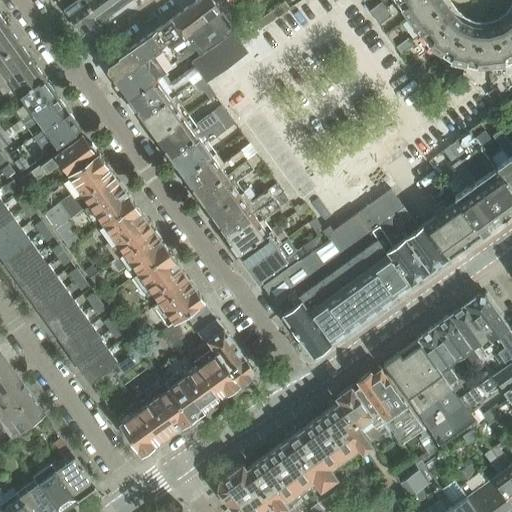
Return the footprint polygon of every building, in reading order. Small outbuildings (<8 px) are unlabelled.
[(58,0),(82,33),(99,20),(85,0),(58,0)] [(85,0),(99,20),(116,8),(110,0),(85,0)] [(110,0),(116,8),(127,0),(110,0)] [(213,0),(196,0),(171,18),(184,37),(188,35),(199,51),(233,26),(213,0)] [(285,0),(271,11),(273,14),(263,22),(266,26),(291,8),(285,0)] [(383,0),(382,0),(369,10),(379,24),(393,14),(383,0)] [(511,10),(510,14),(502,20),(499,22),(487,26),(480,26),(473,25),(461,20),(452,11),(443,0),(396,0),(429,44),(451,59),(450,64),(464,68),(465,63),(477,66),(490,64),(490,69),(505,67),(504,62),(511,58),(511,10)] [(0,32),(9,26),(0,13),(0,32)] [(107,68),(114,78),(156,49),(156,50),(167,42),(171,47),(184,37),(171,18),(108,63),(108,64),(107,68)] [(9,26),(0,32),(0,58),(21,43),(9,26)] [(393,28),(387,33),(391,39),(398,34),(393,28)] [(232,31),(192,60),(207,81),(247,52),(247,51),(232,31)] [(408,37),(396,46),(401,53),(413,44),(408,37)] [(0,68),(1,70),(0,70),(0,83),(33,60),(21,43),(0,58),(0,68)] [(153,52),(156,50),(156,49),(114,78),(115,79),(115,78),(121,86),(121,85),(129,97),(161,75),(166,70),(153,52)] [(33,60),(0,83),(0,89),(3,94),(13,86),(20,96),(45,77),(33,60)] [(414,70),(423,83),(430,77),(421,65),(414,70)] [(161,75),(129,97),(131,99),(131,102),(134,105),(137,107),(138,108),(137,109),(143,116),(175,94),(196,79),(189,69),(168,84),(161,75)] [(202,75),(196,79),(202,87),(210,98),(216,94),(202,75)] [(25,103),(15,111),(21,120),(57,94),(45,77),(20,96),(25,103)] [(430,77),(423,83),(432,95),(440,90),(430,77)] [(196,79),(175,94),(143,116),(148,124),(149,124),(150,125),(150,128),(153,132),(156,133),(157,135),(188,113),(181,103),(202,87),(196,79)] [(494,87),(487,93),(496,105),(503,100),(494,87)] [(57,94),(21,120),(27,128),(37,120),(44,129),(69,111),(57,94)] [(215,109),(221,118),(229,113),(222,103),(215,109)] [(49,137),(39,144),(46,154),(82,129),(69,111),(44,129),(49,137)] [(165,147),(164,147),(170,155),(219,120),(213,111),(196,123),(188,113),(157,135),(158,137),(159,140),(161,144),(164,145),(165,147)] [(235,122),(229,113),(221,118),(227,127),(235,122)] [(0,124),(0,134),(4,131),(12,125),(8,120),(0,126),(0,124)] [(209,141),(226,128),(219,120),(170,155),(176,163),(176,162),(177,164),(178,166),(181,170),(183,172),(185,174),(216,151),(209,141)] [(455,140),(450,145),(502,218),(503,217),(509,212),(509,213),(510,212),(511,210),(511,187),(496,165),(470,129),(455,140)] [(506,153),(501,157),(503,160),(496,165),(511,187),(511,144),(501,129),(493,134),(506,153)] [(4,131),(0,134),(0,141),(4,147),(11,141),(4,131)] [(95,152),(96,149),(92,143),(89,144),(82,134),(32,171),(37,178),(56,164),(64,176),(96,154),(95,152)] [(467,186),(454,195),(456,198),(481,233),(502,218),(450,145),(443,150),(453,163),(452,164),(467,186)] [(193,185),(192,186),(198,193),(248,158),(241,149),(224,162),(216,151),(185,174),(186,175),(186,178),(189,182),(192,184),(193,185)] [(84,207),(98,226),(134,201),(99,152),(96,154),(64,176),(63,177),(77,198),(82,194),(89,203),(84,207)] [(22,156),(14,161),(21,171),(29,166),(22,156)] [(248,158),(198,193),(203,201),(204,201),(205,202),(205,205),(208,209),(211,211),(213,213),(244,190),(237,180),(254,167),(248,158)] [(15,172),(9,163),(1,169),(7,177),(15,172)] [(13,179),(6,184),(12,193),(20,187),(13,179)] [(395,295),(395,294),(410,283),(410,284),(411,283),(385,248),(371,227),(366,220),(398,198),(391,187),(359,211),(343,222),(395,295)] [(220,223),(221,224),(220,225),(226,232),(275,197),(269,188),(252,200),(244,190),(213,213),(214,214),(214,217),(217,221),(220,223)] [(25,194),(17,200),(23,208),(31,203),(25,194)] [(239,249),(240,251),(239,252),(272,229),(265,218),(282,206),(275,197),(226,232),(231,240),(232,240),(233,241),(233,244),(236,248),(239,249)] [(398,198),(366,220),(371,227),(378,222),(380,224),(391,216),(392,217),(405,207),(398,198)] [(435,213),(423,221),(424,222),(428,226),(435,236),(449,256),(467,243),(481,233),(456,198),(444,206),(443,205),(442,205),(441,204),(440,204),(439,205),(437,206),(436,206),(435,207),(435,208),(434,209),(434,210),(434,211),(435,212),(435,213)] [(98,226),(109,242),(105,244),(115,258),(111,260),(118,270),(126,265),(133,275),(169,250),(134,201),(98,226)] [(5,203),(0,206),(0,224),(14,215),(5,203)] [(37,211),(31,203),(23,208),(29,216),(37,211)] [(305,203),(296,210),(300,216),(309,210),(305,203)] [(411,216),(405,207),(392,217),(398,226),(411,216)] [(14,215),(0,224),(0,243),(23,227),(14,215)] [(449,256),(435,236),(428,226),(424,222),(418,225),(411,216),(398,226),(406,235),(405,236),(430,270),(449,256)] [(315,217),(309,222),(318,234),(322,231),(324,230),(323,230),(324,229),(315,217)] [(42,219),(35,224),(41,232),(48,227),(42,219)] [(68,220),(56,228),(69,247),(80,239),(75,233),(74,233),(71,228),(73,227),(68,220)] [(395,295),(343,222),(333,230),(330,225),(324,229),(323,230),(324,230),(327,235),(328,234),(379,306),(395,295)] [(378,222),(371,227),(385,248),(411,283),(429,270),(430,270),(405,236),(393,245),(379,225),(380,224),(378,222)] [(31,239),(23,227),(0,243),(0,252),(4,259),(31,239)] [(54,235),(48,227),(41,232),(47,241),(54,235)] [(272,229),(239,252),(248,265),(282,241),(272,229)] [(291,254),(258,278),(262,285),(282,271),(299,259),(314,248),(328,238),(326,235),(322,231),(318,234),(291,254)] [(326,235),(328,238),(314,248),(364,317),(379,306),(328,234),(327,235),(326,235)] [(31,239),(4,259),(13,271),(40,251),(31,239)] [(282,241),(248,265),(258,278),(291,254),(282,241)] [(52,248),(58,257),(65,251),(59,243),(52,248)] [(314,248),(299,259),(309,274),(325,296),(348,328),(364,317),(314,248)] [(159,301),(154,304),(168,324),(184,312),(204,298),(169,250),(133,275),(134,276),(131,279),(143,296),(146,294),(147,295),(152,291),(159,301)] [(13,271),(21,283),(50,263),(49,261),(48,262),(40,251),(13,271)] [(65,251),(58,257),(64,265),(71,260),(65,251)] [(302,279),(309,274),(299,259),(282,271),(289,282),(295,278),(298,282),(302,280),(302,279)] [(50,263),(21,283),(30,295),(58,275),(50,263)] [(93,264),(84,270),(89,277),(90,276),(95,284),(102,278),(93,264)] [(69,272),(75,281),(83,275),(77,267),(69,272)] [(282,271),(262,285),(310,350),(316,351),(332,340),(308,308),(294,289),(286,295),(279,286),(284,282),(286,284),(289,282),(282,271)] [(30,295),(39,307),(67,287),(58,275),(30,295)] [(83,275),(75,281),(81,289),(89,284),(83,275)] [(67,287),(39,307),(47,319),(76,299),(67,287)] [(86,297),(92,305),(100,299),(94,291),(86,297)] [(486,294),(486,293),(478,292),(464,302),(465,302),(489,337),(508,324),(491,301),(486,294)] [(325,296),(308,308),(332,340),(348,329),(348,328),(325,296)] [(234,341),(204,298),(184,312),(202,338),(206,338),(216,351),(217,351),(239,381),(252,372),(251,371),(252,367),(253,366),(244,355),(234,341)] [(47,319),(56,331),(84,311),(76,299),(47,319)] [(100,299),(92,305),(98,313),(106,308),(100,299)] [(465,302),(449,313),(481,358),(488,353),(496,346),(489,337),(465,302)] [(56,331),(65,343),(93,323),(84,311),(56,331)] [(130,313),(120,320),(129,333),(139,326),(130,313)] [(449,313),(434,325),(457,357),(465,351),(479,371),(486,365),(481,358),(449,313)] [(111,315),(104,321),(110,329),(117,324),(111,315)] [(174,321),(161,331),(171,344),(184,334),(174,321)] [(72,355),(73,356),(102,335),(93,323),(65,343),(73,355),(72,355)] [(123,332),(117,324),(110,329),(116,337),(123,332)] [(489,337),(496,346),(488,353),(481,358),(486,365),(479,371),(471,377),(475,384),(507,362),(507,361),(511,357),(511,330),(508,325),(508,324),(489,337)] [(459,395),(475,384),(471,377),(469,378),(468,375),(459,381),(456,376),(457,376),(448,363),(457,357),(434,325),(418,336),(441,368),(459,395)] [(102,335),(73,356),(81,368),(109,348),(102,337),(102,336),(102,335)] [(470,412),(471,411),(459,395),(441,368),(418,336),(383,361),(385,364),(407,395),(406,396),(440,445),(476,419),(470,412)] [(132,337),(125,343),(131,351),(138,346),(132,337)] [(118,360),(109,348),(81,368),(90,380),(98,374),(110,366),(118,360)] [(0,351),(0,371),(10,365),(0,351)] [(216,351),(192,368),(214,399),(239,381),(217,351),(216,351)] [(459,395),(471,411),(503,388),(511,381),(511,357),(507,361),(507,362),(475,384),(459,395)] [(385,374),(381,369),(381,368),(381,367),(379,364),(357,380),(378,409),(382,415),(401,442),(415,432),(422,428),(415,418),(403,400),(402,399),(395,389),(396,389),(385,373),(385,374)] [(10,365),(0,371),(0,396),(21,381),(10,365)] [(110,366),(98,374),(103,381),(115,374),(110,366)] [(192,368),(168,386),(190,416),(214,399),(192,368)] [(341,400),(359,423),(378,409),(357,380),(336,395),(340,400),(341,400)] [(21,381),(0,396),(0,420),(33,397),(21,381)] [(511,381),(503,388),(510,398),(498,406),(503,413),(511,406),(511,381)] [(168,386),(144,403),(166,434),(190,416),(168,386)] [(33,397),(0,420),(11,437),(45,413),(33,397)] [(341,400),(340,400),(300,429),(300,428),(298,429),(296,430),(289,436),(287,437),(285,438),(286,439),(250,465),(246,468),(243,463),(242,462),(219,479),(220,479),(218,488),(230,504),(233,508),(236,511),(253,511),(269,501),(277,511),(278,511),(288,505),(285,501),(305,486),(313,480),(314,480),(320,489),(325,485),(332,480),(336,477),(330,468),(359,447),(362,452),(373,444),(358,423),(359,423),(341,400)] [(144,403),(119,421),(139,448),(145,449),(166,434),(144,403)] [(511,406),(503,413),(495,419),(500,426),(511,417),(511,406)] [(476,426),(463,435),(468,443),(482,434),(476,426)] [(54,435),(56,439),(53,442),(65,457),(53,464),(77,498),(93,487),(94,481),(58,432),(54,435)] [(426,434),(419,439),(429,454),(436,449),(426,434)] [(511,462),(511,463),(498,444),(497,444),(491,448),(511,477),(511,462)] [(498,472),(492,476),(511,505),(511,504),(511,477),(491,448),(484,453),(498,472)] [(438,454),(425,463),(431,472),(444,463),(438,454)] [(52,463),(33,475),(59,511),(77,498),(53,464),(52,463)] [(472,491),(466,495),(478,511),(497,511),(472,475),(466,467),(459,472),(472,491)] [(422,487),(429,482),(419,468),(400,482),(416,504),(427,495),(422,487)] [(501,511),(511,505),(492,476),(485,481),(478,471),(472,475),(497,511),(501,511)] [(35,478),(16,491),(31,511),(57,511),(59,511),(33,475),(33,476),(35,478)] [(446,480),(440,485),(459,511),(478,511),(466,495),(460,499),(446,480)] [(440,485),(433,490),(447,509),(441,511),(459,511),(440,485)] [(13,486),(0,495),(0,507),(3,511),(31,511),(16,491),(13,486)] [(325,511),(318,502),(310,508),(313,511),(325,511)] [(439,511),(433,503),(420,511),(439,511)]
